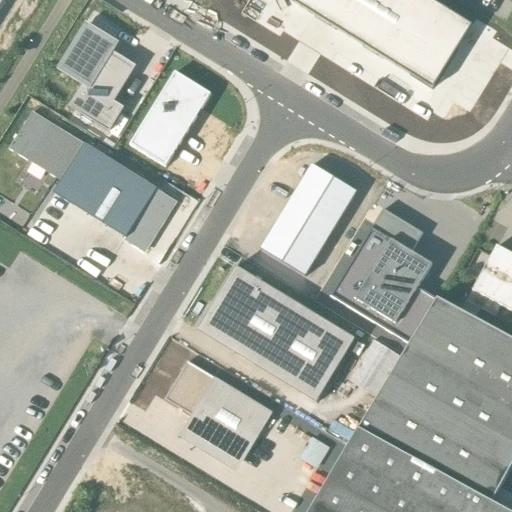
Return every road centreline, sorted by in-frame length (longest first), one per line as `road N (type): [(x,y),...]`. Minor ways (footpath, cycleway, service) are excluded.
road 1 (unclassified): [(292,98),(47,511)]
road 2 (unclassified): [(292,98),(402,162),(477,166),(499,151)]
road 3 (unclassified): [(136,0),(292,98)]
